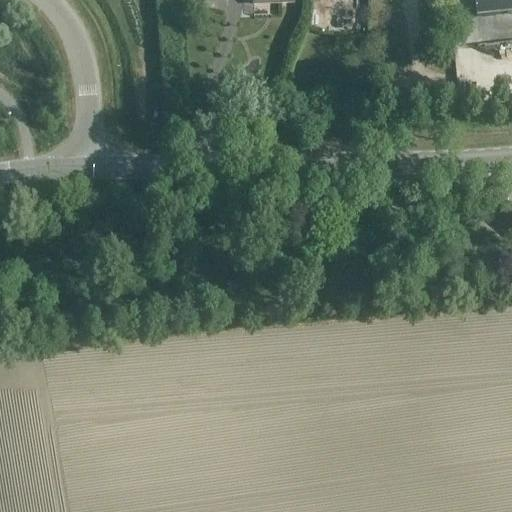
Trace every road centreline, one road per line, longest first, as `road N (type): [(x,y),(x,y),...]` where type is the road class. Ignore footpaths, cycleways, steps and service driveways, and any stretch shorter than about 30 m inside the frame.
road 1 (tertiary): [(94,169),(511,158)]
road 2 (unclassified): [(47,0),(69,22),(80,58),(94,169)]
